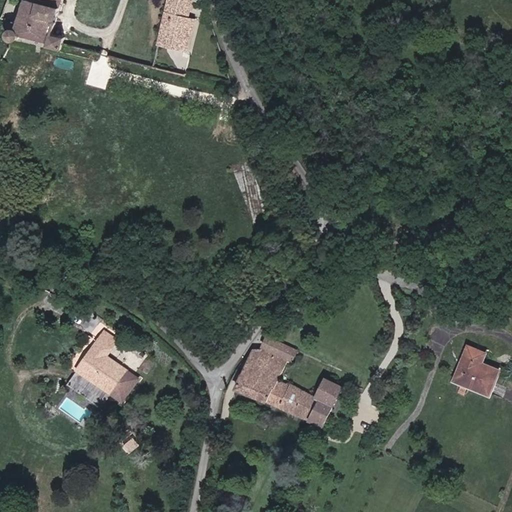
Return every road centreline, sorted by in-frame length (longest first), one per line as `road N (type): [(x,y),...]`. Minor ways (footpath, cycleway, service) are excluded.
road 1 (unclassified): [(0,251),(172,330),(215,382)]
road 2 (unclassified): [(216,0),(242,78),(319,213)]
road 3 (unclassified): [(319,213),(385,277),(411,280),(511,244)]
road 4 (unclassified): [(319,213),(286,283),(215,382)]
road 5 (unclassified): [(215,382),(193,511)]
